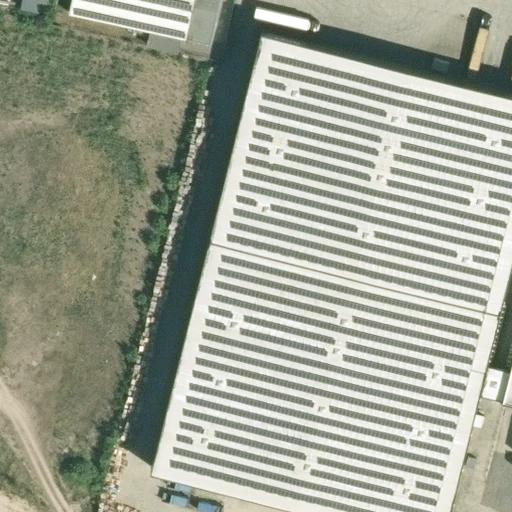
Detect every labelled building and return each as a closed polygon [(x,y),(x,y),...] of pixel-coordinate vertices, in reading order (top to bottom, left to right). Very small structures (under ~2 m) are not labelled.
[(23,0),(22,6),(48,11),(50,0),(23,0)] [(195,0),(72,0),(70,11),(188,36),(195,0)] [(195,0),(188,36),(211,41),(219,0),(195,0)] [(511,76),(267,15),(154,461),(357,511),(448,511),(481,383),(488,357),(511,260),(511,76)] [(511,363),(511,362),(488,357),(481,383),(505,390),(511,363)] [(511,363),(505,390),(503,398),(511,399),(511,363)]
